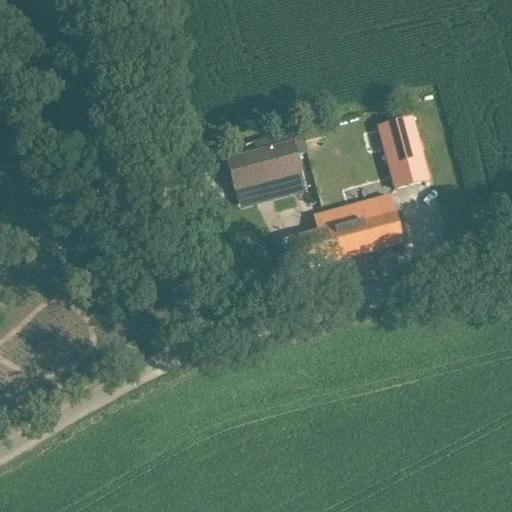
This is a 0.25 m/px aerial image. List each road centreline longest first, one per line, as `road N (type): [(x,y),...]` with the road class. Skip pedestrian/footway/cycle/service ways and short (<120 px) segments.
road 1 (unclassified): [(196,346),(105,0)]
road 2 (unclassified): [(196,346),(511,266)]
road 3 (unclassified): [(0,451),(196,346)]
